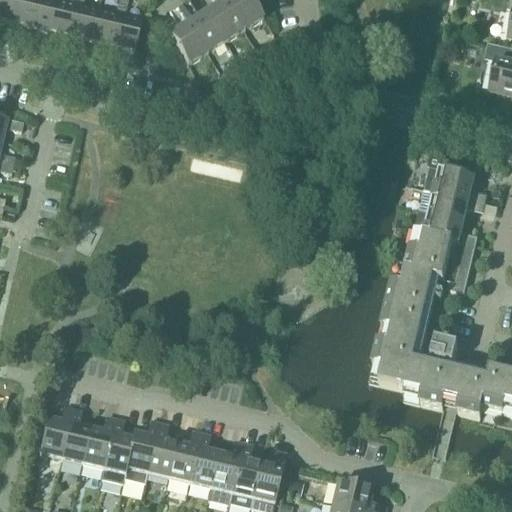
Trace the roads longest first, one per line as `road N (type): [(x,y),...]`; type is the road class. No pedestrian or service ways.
road 1 (residential): [(419,484),(313,461),(279,427),(0,371)]
road 2 (residential): [(321,99),(289,130),(244,137),(52,85)]
road 3 (residential): [(0,320),(52,85)]
road 4 (residential): [(511,143),(321,99)]
